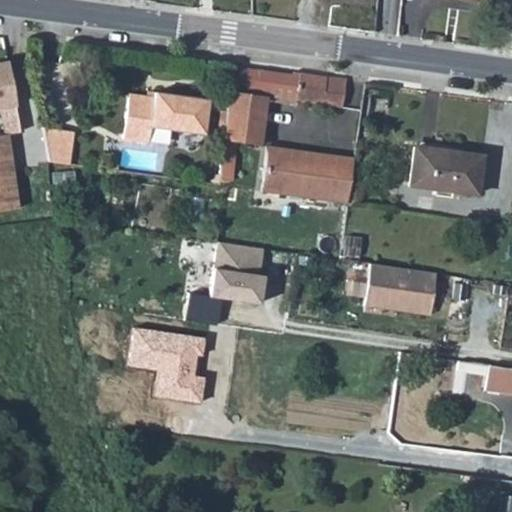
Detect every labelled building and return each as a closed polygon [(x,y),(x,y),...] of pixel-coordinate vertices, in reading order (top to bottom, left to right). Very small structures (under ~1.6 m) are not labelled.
[(3,61),(0,61),(0,106),(11,104),(3,61)] [(243,67),(240,95),(225,93),(223,111),(260,115),(263,98),(268,98),(271,71),(243,67)] [(338,79),(271,71),(268,98),(334,106),(338,79)] [(205,100),(151,94),(150,99),(146,127),(147,128),(201,136),(205,100)] [(146,127),(150,99),(123,96),(118,138),(146,142),(147,128),(146,127)] [(220,140),(257,145),(260,115),(223,111),(220,139),(220,140)] [(5,129),(0,129),(0,202),(15,200),(5,129)] [(46,129),(45,140),(51,163),(70,165),(74,133),(46,129)] [(331,154),(263,146),(257,191),(325,200),(331,154)] [(433,190),(437,151),(416,148),(412,187),(433,190)] [(485,158),(437,151),(433,190),(479,196),(485,158)] [(331,154),(325,200),(343,203),(348,157),(331,154)] [(262,250),(216,244),(209,297),(259,304),(262,285),(257,284),(262,250)] [(434,275),(367,265),(361,307),(428,317),(434,275)] [(201,404),(204,378),(197,376),(200,356),(205,356),(206,338),(132,329),(127,367),(156,371),(153,397),(201,404)] [(511,366),(485,362),(482,383),(502,386),(511,387),(511,366)] [(502,386),(482,383),(478,407),(499,411),(502,386)] [(511,387),(502,386),(499,411),(511,412),(511,387)] [(511,511),(511,492),(506,492),(502,511),(511,511)]
